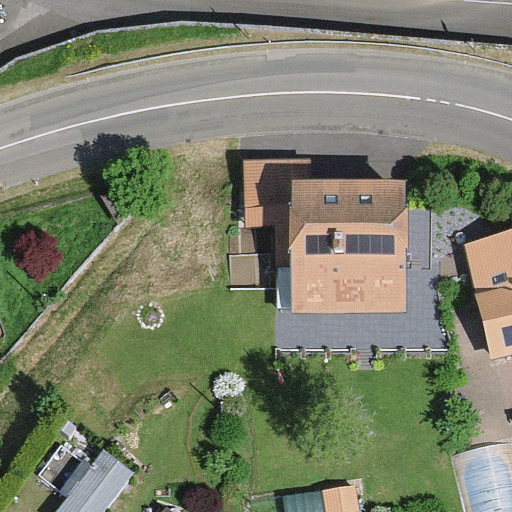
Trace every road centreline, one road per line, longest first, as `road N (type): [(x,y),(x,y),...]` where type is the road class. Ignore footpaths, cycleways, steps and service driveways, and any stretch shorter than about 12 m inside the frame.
road 1 (secondary): [(511,119),(375,91),(282,92),(190,99),(0,147)]
road 2 (unclassified): [(511,20),(181,0)]
